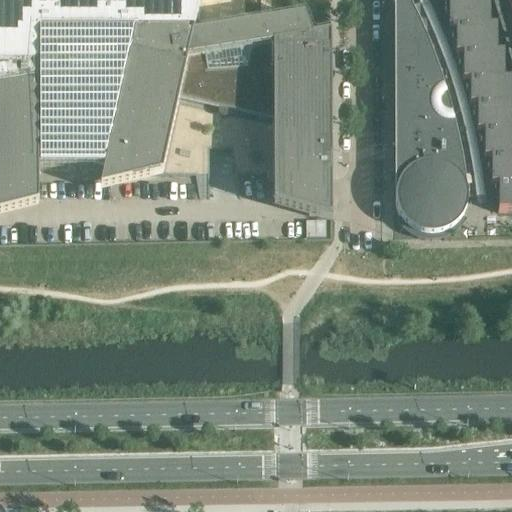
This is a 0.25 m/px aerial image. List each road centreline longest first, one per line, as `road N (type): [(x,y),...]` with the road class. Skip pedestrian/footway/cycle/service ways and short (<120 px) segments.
road 1 (primary): [(0,473),(511,460)]
road 2 (primary): [(511,411),(0,420)]
road 3 (unclassified): [(360,232),(363,0)]
